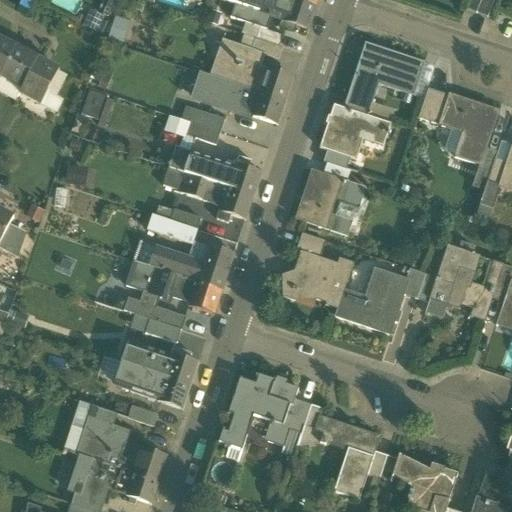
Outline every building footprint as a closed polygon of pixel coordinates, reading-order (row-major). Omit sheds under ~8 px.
[(154,0),(154,3),(194,11),(196,0),(154,0)] [(291,0),(221,0),(221,1),(235,6),(231,20),(264,31),(268,18),(282,23),(279,29),(292,34),(294,27),(308,32),(316,8),(292,0),(291,0)] [(318,0),(291,0),(292,0),(316,8),(318,0)] [(481,0),(468,0),(465,10),(476,14),(481,0)] [(494,0),(481,0),(476,14),(487,18),(494,0)] [(0,40),(0,78),(16,49),(0,40)] [(270,45),(255,40),(252,51),(265,56),(264,57),(279,62),(283,50),(270,45)] [(252,51),(222,42),(210,78),(259,94),(267,71),(260,69),(264,57),(265,56),(252,51)] [(424,65),(366,45),(348,97),(372,105),(378,86),(413,97),(424,65)] [(37,60),(16,49),(0,78),(22,90),(37,60)] [(22,90),(19,95),(40,107),(59,71),(37,60),(22,90)] [(292,80),(267,71),(259,94),(284,103),(292,80)] [(210,78),(202,75),(194,99),(251,118),(259,94),(210,78)] [(105,124),(113,99),(88,91),(80,116),(105,124)] [(447,97),(427,91),(418,119),(437,126),(447,97)] [(284,103),(259,94),(251,118),(255,120),(253,124),(261,127),(263,122),(276,127),(284,103)] [(500,113),(448,95),(447,97),(437,126),(469,137),(461,162),(479,168),(481,169),(487,151),(500,113)] [(372,105),(348,97),(344,110),(367,118),(372,105)] [(344,110),(334,107),(319,150),(327,153),(355,162),(364,137),(384,143),(390,126),(367,118),(344,110)] [(223,120),(185,108),(181,121),(187,124),(188,123),(218,134),(223,120)] [(218,134),(188,123),(187,124),(184,135),(214,146),(218,134)] [(511,147),(506,164),(499,188),(511,192),(511,147)] [(479,168),(473,188),(484,192),(494,161),(496,155),(487,151),(481,169),(479,168)] [(234,167),(190,152),(183,174),(209,183),(227,189),(234,167)] [(350,160),(327,153),(324,164),(326,165),(346,171),(350,160)] [(250,162),(237,157),(234,167),(227,189),(228,189),(253,198),(261,174),(247,170),(250,162)] [(506,164),(494,161),(487,184),(499,188),(506,164)] [(346,171),(326,165),(323,176),(346,184),(350,172),(346,171)] [(68,166),(65,182),(83,186),(86,169),(68,166)] [(183,174),(169,170),(163,186),(174,190),(173,193),(187,198),(194,178),(183,174)] [(323,176),(310,172),(293,222),(348,241),(349,236),(357,238),(369,203),(362,201),(365,190),(346,184),(323,176)] [(209,183),(194,178),(187,198),(202,203),(209,183)] [(227,189),(209,183),(202,203),(221,209),(228,189),(227,189)] [(499,188),(487,184),(479,207),(492,211),(499,188)] [(253,198),(228,189),(221,209),(220,213),(231,216),(245,221),(253,198)] [(200,220),(174,211),(170,223),(196,232),(197,232),(200,220)] [(0,242),(8,227),(13,219),(0,212),(0,242)] [(231,216),(220,213),(217,220),(228,224),(231,216)] [(196,232),(170,223),(152,217),(146,232),(192,247),(197,232),(196,232)] [(23,234),(8,227),(0,242),(0,252),(15,260),(23,234)] [(325,243),(301,235),(297,249),(320,257),(325,243)] [(474,248),(461,244),(459,250),(472,255),(474,248)] [(459,250),(448,247),(437,280),(430,301),(431,301),(449,307),(459,310),(460,306),(472,310),(470,318),(484,323),(494,292),(471,284),(480,258),(472,255),(459,250)] [(233,256),(208,248),(204,260),(229,269),(233,256)] [(320,257),(297,249),(293,261),(300,263),(297,271),(281,277),(283,299),(294,303),(298,291),(317,298),(316,301),(325,304),(325,307),(337,311),(344,292),(353,265),(339,260),(337,266),(319,260),(320,257)] [(202,265),(159,250),(151,269),(177,278),(196,284),(202,265)] [(229,269),(204,260),(202,265),(196,284),(221,293),(229,269)] [(151,269),(134,264),(126,288),(143,294),(151,269)] [(511,268),(503,265),(495,289),(506,293),(510,281),(511,281),(511,268)] [(177,278),(151,269),(143,294),(159,299),(169,303),(171,297),(177,278)] [(365,299),(344,292),(337,311),(335,317),(390,335),(403,296),(408,282),(405,281),(374,271),(365,299)] [(424,276),(408,271),(405,281),(408,282),(403,296),(416,300),(424,276)] [(437,280),(424,275),(424,276),(416,300),(429,304),(430,305),(431,301),(430,301),(437,280)] [(196,284),(177,278),(171,297),(190,303),(196,284)] [(511,281),(510,281),(506,293),(495,327),(498,328),(502,318),(511,320),(511,281)] [(221,293),(196,284),(190,303),(188,307),(214,315),(221,293)] [(140,304),(156,309),(159,299),(143,294),(140,304)] [(140,304),(128,300),(124,313),(135,317),(180,332),(185,319),(156,309),(140,304)] [(449,307),(431,301),(430,305),(429,304),(425,315),(444,322),(449,307)] [(8,316),(0,313),(0,325),(4,327),(8,316)] [(180,332),(135,317),(130,330),(176,345),(180,332)] [(172,357),(128,342),(120,364),(165,379),(172,357)] [(198,364),(173,356),(172,357),(165,379),(190,388),(198,364)] [(165,379),(120,364),(114,383),(130,388),(129,391),(158,401),(165,379)] [(284,449),(299,403),(295,401),(299,390),(286,386),(287,382),(276,379),(275,383),(259,378),(256,387),(240,381),(229,414),(236,417),(229,436),(223,434),(220,445),(231,449),(227,460),(239,464),(254,417),(271,423),(264,443),(284,449)] [(190,388),(165,379),(158,401),(157,403),(182,411),(190,388)] [(129,405),(116,400),(113,410),(126,415),(129,405)] [(299,403),(284,449),(282,455),(294,459),(297,448),(303,429),(311,407),(299,403)] [(157,414),(132,406),(127,420),(152,428),(157,414)] [(324,411),(311,407),(303,429),(297,448),(320,445),(323,436),(315,433),(320,418),(321,418),(324,411)] [(117,416),(92,408),(88,418),(113,427),(117,416)] [(113,427),(88,418),(76,455),(90,460),(133,474),(140,452),(141,449),(126,444),(130,432),(113,427)] [(321,418),(320,418),(315,433),(323,436),(320,445),(319,449),(325,451),(326,448),(347,455),(334,497),(358,505),(366,480),(375,454),(380,437),(321,418)] [(166,460),(140,452),(133,474),(158,483),(166,460)] [(375,454),(366,480),(378,484),(386,458),(375,454)] [(398,462),(386,458),(378,484),(392,488),(394,482),(393,481),(398,462)] [(435,476),(400,459),(398,462),(393,481),(394,482),(410,490),(407,500),(408,501),(405,509),(412,511),(446,511),(447,511),(449,504),(448,503),(457,477),(437,470),(435,476)] [(133,474),(90,460),(78,497),(102,505),(107,491),(125,497),(133,474)] [(158,483),(133,474),(125,497),(125,499),(150,508),(158,483)] [(506,483),(485,476),(476,501),(476,500),(471,511),(505,511),(508,506),(511,507),(511,483),(506,482),(506,483)] [(78,497),(74,496),(70,506),(88,511),(99,511),(102,505),(78,497)]
